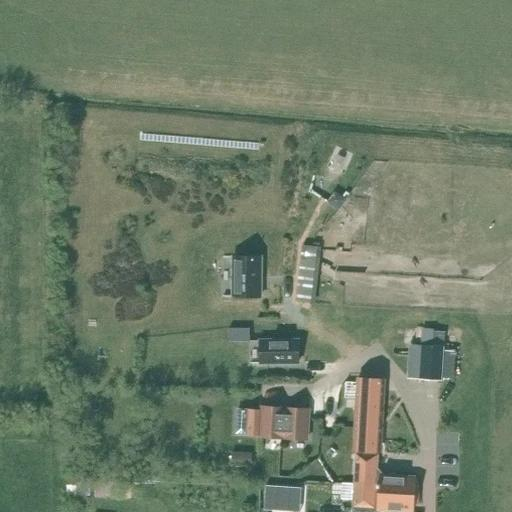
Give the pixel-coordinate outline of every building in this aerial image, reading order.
[(300,260),(296,301),(316,303),(320,262),(320,259),(321,246),(302,244),(300,258),(300,260)] [(261,257),(233,257),(233,297),(261,297),(261,257)] [(260,339),(260,364),(299,363),(298,338),(260,339)] [(410,344),(408,378),(442,380),(444,346),(410,344)] [(358,381),(356,418),(358,418),(356,453),(378,454),(380,424),(382,424),(384,383),(358,381)] [(311,408),(260,405),(260,412),(248,411),(246,435),(258,436),(258,438),(309,440),(311,408)] [(250,466),(251,453),(232,452),(231,465),(250,466)] [(342,483),(341,499),(353,499),(353,507),(376,509),(378,509),(378,510),(405,511),(414,511),(419,477),(383,474),(378,468),(379,454),(356,453),(354,484),(342,483)] [(67,486),(67,496),(96,497),(96,483),(76,483),(76,485),(67,486)] [(275,509),(292,508),(292,506),(296,506),(295,489),(274,489),(275,509)]
